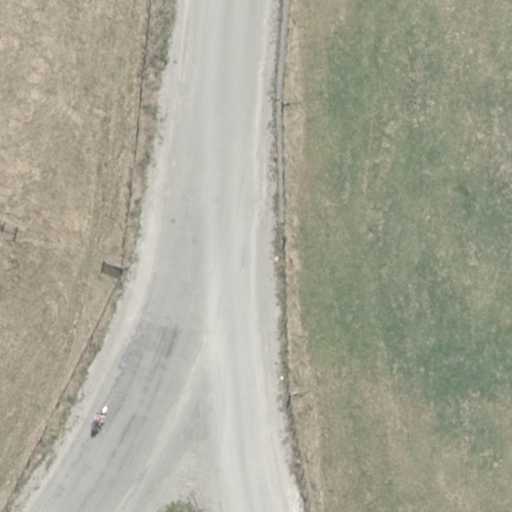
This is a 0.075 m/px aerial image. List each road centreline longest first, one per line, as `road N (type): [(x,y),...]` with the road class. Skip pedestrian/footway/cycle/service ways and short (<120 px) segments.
road 1 (residential): [(226,0),(208,337)]
road 2 (residential): [(208,337),(87,511)]
road 3 (residential): [(208,337),(245,511)]
